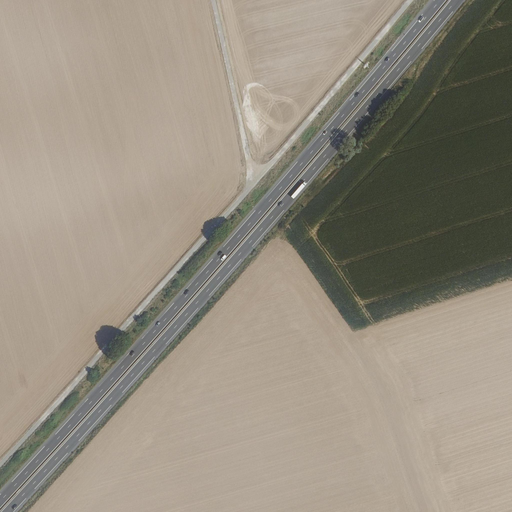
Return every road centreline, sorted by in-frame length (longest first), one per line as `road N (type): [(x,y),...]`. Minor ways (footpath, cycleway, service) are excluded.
road 1 (trunk): [(5,511),(457,0)]
road 2 (trunk): [(442,0),(0,499)]
road 3 (track): [(255,176),(0,465)]
road 4 (track): [(255,176),(406,0)]
road 5 (track): [(211,0),(244,158),(255,176)]
